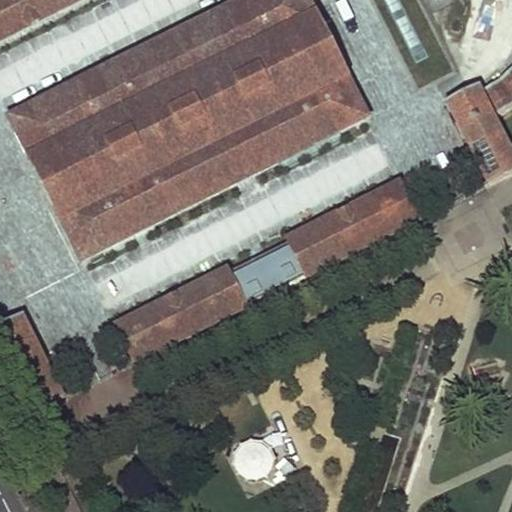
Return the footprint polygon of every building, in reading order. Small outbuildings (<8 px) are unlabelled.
[(0,0),(0,42),(84,0),(0,0)] [(62,222),(83,262),(365,120),(344,80),(314,21),(303,0),(256,0),(12,124),(32,164),(47,193),(62,222)] [(511,69),(511,70),(505,78),(481,94),(479,90),(447,107),(488,188),(511,175),(511,155),(494,120),(511,107),(511,69)] [(230,274),(118,330),(136,365),(248,309),(305,280),(417,224),(399,189),(287,245),(230,274)] [(23,319),(0,330),(0,356),(31,419),(65,402),(23,319)] [(256,485),(264,483),(271,478),(275,470),(276,462),(274,454),(268,448),(261,444),(253,443),(245,445),(238,450),(234,457),(233,465),(236,473),(241,480),(248,484),(256,485)]
